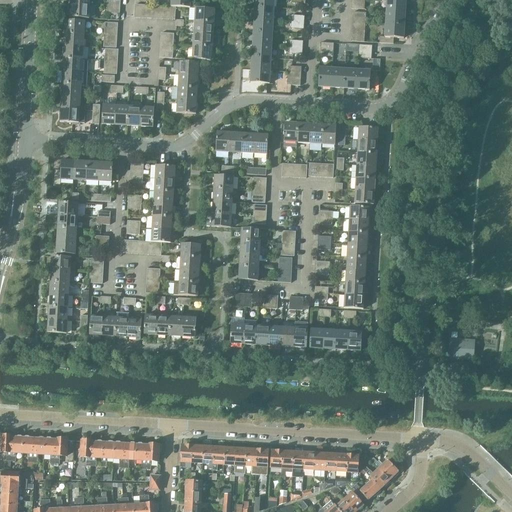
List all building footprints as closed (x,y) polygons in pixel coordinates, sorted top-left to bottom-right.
[(190,0),(171,0),(171,7),(176,8),(190,8),(190,0)] [(274,9),(274,0),(255,0),(255,8),(274,9)] [(392,0),(387,0),(386,12),(405,13),(406,1),(392,0)] [(90,6),(71,5),(70,18),(89,19),(90,6)] [(273,21),(274,9),(255,8),(254,20),(273,21)] [(195,9),(195,22),(214,23),(215,10),(195,9)] [(386,12),(386,25),(405,26),(405,13),(386,12)] [(254,20),(253,33),(272,34),(273,21),(254,20)] [(66,21),(65,34),(84,35),(90,35),(90,31),(84,29),(85,22),(66,21)] [(195,22),(194,35),(213,36),(214,23),(195,22)] [(405,26),(386,25),(385,38),(394,38),(404,39),(405,26)] [(253,33),(253,45),(272,46),(272,34),(253,33)] [(65,34),(64,47),(83,48),(84,35),(65,34)] [(213,36),(194,35),(193,47),(212,48),(213,36)] [(253,45),(252,58),(271,59),(272,46),(253,45)] [(82,60),(83,48),(64,47),(63,59),(82,60)] [(212,48),(193,47),(192,60),(211,61),(212,48)] [(252,58),(251,70),(270,72),(271,59),(252,58)] [(82,73),(82,60),(63,59),(63,72),(82,73)] [(180,62),(179,76),(198,77),(199,64),(180,62)] [(318,88),(331,88),(333,69),(319,68),(318,88)] [(331,88),(344,89),(345,70),(333,69),(331,88)] [(270,72),(251,70),(250,84),(269,85),(270,72)] [(344,89),(357,90),(358,71),(345,70),(344,89)] [(358,71),(357,90),(370,91),(371,72),(358,71)] [(81,85),(82,73),(63,72),(62,84),(81,85)] [(179,76),(178,88),(197,89),(198,77),(179,76)] [(62,84),(61,97),(80,98),(81,85),(62,84)] [(197,89),(178,88),(178,101),(197,102),(197,89)] [(61,97),(60,110),(80,111),(80,98),(61,97)] [(197,102),(178,101),(177,114),(196,115),(197,102)] [(102,125),(115,126),(116,107),(103,106),(102,125)] [(115,126),(127,127),(129,107),(116,107),(115,126)] [(127,127),(140,127),(141,108),(129,107),(127,127)] [(141,108),(140,127),(153,128),(154,109),(141,108)] [(80,111),(60,110),(60,123),(79,124),(80,111)] [(283,147),(297,148),(297,143),(298,124),(285,124),(283,147)] [(297,143),(309,144),(311,125),(298,124),(297,143)] [(309,144),(322,145),(323,126),(311,125),(309,144)] [(323,126),(322,145),(335,146),(336,127),(323,126)] [(359,128),(358,141),(377,142),(378,129),(359,128)] [(216,152),(229,153),(230,134),(217,133),(216,152)] [(229,153),(241,154),(243,135),(230,134),(229,153)] [(241,154),(254,154),(255,135),(243,135),(241,154)] [(255,135),(254,154),(267,155),(268,136),(255,135)] [(358,141),(358,154),(377,155),(377,142),(358,141)] [(358,154),(357,166),(376,167),(377,155),(358,154)] [(61,180),(73,181),(75,162),(61,161),(61,172),(60,180),(61,180)] [(73,181),(86,181),(87,162),(75,162),(73,181)] [(86,181),(99,182),(100,163),(87,162),(86,181)] [(100,163),(99,182),(112,183),(113,164),(100,163)] [(156,166),(155,179),(174,181),(175,167),(156,166)] [(357,166),(356,179),(375,180),(376,167),(357,166)] [(215,176),(214,188),(233,190),(234,177),(215,176)] [(155,179),(154,192),(173,193),(174,181),(155,179)] [(356,179),(355,191),(374,192),(375,180),(356,179)] [(213,202),(232,203),(233,190),(214,189),(213,202)] [(374,192),(355,191),(355,204),(374,206),(374,192)] [(154,192),(154,205),(173,206),(173,193),(154,192)] [(212,214),(231,216),(232,203),(213,202),(212,214)] [(77,217),(78,204),(59,203),(58,216),(77,217)] [(154,205),(153,217),(172,218),(173,206),(154,205)] [(369,208),(350,207),(350,220),(369,221),(369,208)] [(231,216),(212,214),(212,228),(231,229),(231,216)] [(77,229),(77,217),(58,216),(57,228),(77,229)] [(152,230),(171,231),(172,218),(153,217),(152,230)] [(368,234),(369,221),(350,220),(349,233),(368,234)] [(57,228),(57,241),(76,242),(77,230),(57,228)] [(241,242),(260,243),(261,230),(242,229),(241,242)] [(171,231),(152,230),(151,243),(155,243),(162,243),(170,244),(171,231)] [(349,233),(348,245),(367,246),(368,234),(349,233)] [(76,242),(57,241),(56,254),(75,255),(76,242)] [(241,242),(240,255),(259,256),(260,243),(241,242)] [(181,258),(200,259),(201,246),(182,245),(181,258)] [(366,259),(367,246),(348,245),(347,258),(366,259)] [(259,256),(240,255),(239,267),(259,268),(259,256)] [(52,257),(51,270),(68,271),(69,258),(52,257)] [(180,270),(199,272),(200,259),(181,258),(180,270)] [(366,272),(366,259),(347,258),(347,271),(366,272)] [(259,268),(239,267),(239,280),(258,282),(259,268)] [(51,270),(50,283),(67,284),(68,271),(51,270)] [(199,272),(180,270),(179,283),(198,284),(199,272)] [(347,271),(346,283),(365,284),(366,272),(347,271)] [(50,283),(50,295),(67,296),(67,284),(50,283)] [(198,284),(179,283),(179,296),(198,297),(198,284)] [(346,283),(345,296),(364,297),(365,284),(346,283)] [(50,295),(49,308),(66,309),(67,296),(50,295)] [(364,297),(345,296),(344,309),(363,310),(364,297)] [(66,309),(49,308),(48,320),(65,321),(66,309)] [(144,335),(157,336),(158,317),(145,316),(144,335)] [(89,336),(103,337),(104,318),(91,317),(89,336)] [(170,337),(171,318),(158,317),(157,336),(170,337)] [(103,337),(115,338),(116,318),(104,318),(103,337)] [(115,338),(128,338),(129,319),(116,318),(115,338)] [(183,318),(171,318),(170,337),(182,337),(183,318)] [(183,318),(182,337),(195,338),(196,319),(183,318)] [(129,319),(128,338),(141,339),(142,320),(129,319)] [(65,321),(48,320),(47,333),(64,334),(65,321)] [(295,324),(295,329),(294,348),(307,349),(308,325),(295,324)] [(230,344),(243,345),(244,326),(231,325),(230,344)] [(243,345),(256,346),(257,327),(244,326),(243,345)] [(256,346),(268,347),(269,328),(257,327),(256,346)] [(268,347),(281,347),(282,328),(269,328),(268,347)] [(281,347),(294,348),(295,329),(282,328),(281,347)] [(310,349),(323,350),(324,331),(311,330),(310,349)] [(323,350),(335,351),(336,331),(324,331),(323,350)] [(335,351),(348,351),(349,332),(336,331),(335,351)] [(349,332),(348,351),(361,352),(362,333),(349,332)] [(460,359),(472,360),(473,343),(451,341),(450,354),(460,355),(460,359)] [(0,436),(0,442),(1,443),(0,453),(7,453),(7,462),(11,462),(12,453),(13,438),(13,437),(3,437),(0,436)] [(12,453),(11,462),(16,462),(16,454),(22,454),(23,439),(23,438),(23,439),(21,437),(18,437),(16,439),(13,438),(12,453)] [(23,439),(22,454),(29,454),(28,463),(33,463),(33,455),(34,440),(30,439),(28,438),(26,438),(24,439),(23,438),(23,439)] [(33,455),(33,463),(37,463),(38,455),(44,455),(45,440),(44,440),(43,439),(40,438),(38,440),(34,440),(33,455)] [(45,440),(44,455),(51,456),(50,464),(54,464),(55,456),(56,441),(52,441),(50,439),(48,439),(46,440),(45,440)] [(55,456),(54,464),(59,465),(59,456),(66,457),(67,441),(66,441),(65,439),(62,439),(60,440),(56,440),(56,441),(55,456)] [(81,441),(80,457),(87,458),(87,466),(91,467),(92,458),(93,443),(93,442),(89,442),(87,440),(84,440),(83,441),(81,441)] [(92,458),(91,467),(96,467),(96,458),(103,459),(103,444),(101,442),(98,442),(97,443),(93,443),(92,458)] [(103,459),(102,467),(106,468),(107,459),(114,459),(114,444),(112,443),(109,443),(108,444),(103,444),(103,459)] [(114,444),(114,459),(120,460),(120,468),(124,469),(125,460),(125,445),(121,445),(120,443),(117,443),(115,445),(114,444)] [(125,460),(124,469),(128,469),(129,460),(135,461),(136,446),(136,445),(136,446),(134,444),(131,444),(130,445),(125,445),(125,460)] [(147,461),(147,470),(150,470),(151,462),(158,462),(159,452),(161,453),(161,446),(156,446),(148,445),(148,446),(147,461)] [(136,446),(135,461),(143,461),(143,470),(147,470),(147,461),(148,446),(136,446)] [(182,447),(181,463),(192,464),(193,446),(185,446),(185,448),(182,447)] [(193,446),(192,464),(202,465),(203,447),(198,447),(197,448),(193,448),(193,446)] [(209,447),(203,447),(202,465),(213,465),(214,449),(210,449),(209,447)] [(219,450),(214,449),(213,465),(224,466),(225,448),(219,448),(219,450)] [(231,449),(225,448),(224,466),(235,467),(236,451),(231,450),(231,449)] [(246,467),(247,450),(241,449),(240,451),(236,451),(235,467),(246,467)] [(247,450),(246,467),(252,468),(251,475),(256,475),(257,450),(257,452),(253,452),(252,450),(247,450)] [(257,450),(256,475),(261,475),(261,476),(267,476),(268,468),(268,452),(265,452),(265,451),(257,450)] [(273,472),(282,473),(283,452),(276,451),(275,453),(272,453),(271,471),(273,471),(273,472)] [(283,452),(282,473),(281,480),(285,481),(286,473),(293,473),(293,470),(294,452),(288,452),(287,454),(283,453),(283,452)] [(299,453),(294,452),(293,470),(303,471),(304,455),(300,454),(299,453)] [(309,455),(304,455),(303,471),(314,471),(315,454),(310,453),(309,455)] [(321,454),(315,454),(314,471),(325,472),(326,456),(322,456),(321,454)] [(330,456),(326,456),(325,472),(336,473),(337,455),(331,455),(330,456)] [(342,455),(337,455),(336,473),(347,473),(348,456),(347,456),(347,457),(343,457),(342,455)] [(355,456),(348,456),(347,473),(358,474),(359,458),(355,458),(355,456)] [(388,461),(379,470),(390,481),(399,472),(388,461)] [(370,478),(373,481),(381,490),(390,481),(379,470),(370,478)] [(1,475),(1,478),(2,480),(2,484),(3,484),(18,485),(26,485),(27,481),(18,480),(19,473),(3,472),(2,474),(1,475)] [(336,480),(335,487),(336,489),(338,488),(346,486),(346,481),(336,480)] [(346,481),(346,486),(348,485),(352,489),(356,486),(357,485),(360,482),(346,481)] [(356,486),(352,489),(363,502),(366,499),(368,501),(381,490),(373,481),(360,492),(356,486)] [(185,493),(202,494),(202,483),(186,482),(186,487),(185,487),(185,493)] [(1,490),(1,492),(2,494),(2,495),(17,496),(18,489),(26,490),(26,485),(18,485),(3,484),(3,488),(1,490)] [(305,492),(304,497),(313,494),(313,489),(305,492)] [(202,494),(185,493),(185,499),(186,499),(185,504),(201,504),(202,494)] [(354,511),(363,505),(352,493),(344,500),(353,511),(354,511)] [(0,497),(0,500),(2,501),(2,506),(17,507),(25,507),(32,508),(32,503),(25,503),(17,502),(17,496),(2,495),(0,497)] [(140,506),(134,506),(133,511),(144,511),(144,505),(144,497),(139,497),(140,506)] [(148,497),(144,497),(144,505),(144,511),(156,511),(158,511),(158,505),(156,505),(149,505),(148,497)] [(119,507),(114,507),(113,511),(123,511),(124,506),(123,498),(119,498),(119,507)] [(127,498),(123,498),(124,506),(123,511),(133,511),(134,506),(128,506),(127,498)] [(75,509),(69,510),(68,511),(79,511),(80,509),(79,509),(79,508),(79,499),(75,500),(75,509)] [(83,499),(79,499),(79,508),(79,509),(80,509),(79,511),(91,511),(92,508),(92,507),(84,508),(83,499)] [(92,508),(91,511),(102,511),(103,508),(102,499),(98,499),(98,508),(92,508)] [(103,499),(102,499),(103,508),(102,511),(113,511),(114,507),(107,507),(106,499),(103,499)] [(254,508),(253,511),(260,511),(265,510),(265,508),(265,504),(266,499),(255,499),(254,508)] [(353,511),(344,500),(336,507),(340,511),(353,511)] [(41,511),(35,511),(34,511),(45,511),(46,511),(45,510),(45,501),(41,501),(41,511)] [(49,501),(45,501),(45,510),(46,511),(45,511),(57,511),(58,510),(58,509),(50,509),(49,501)] [(61,501),(57,502),(58,509),(58,510),(57,511),(68,511),(69,510),(62,510),(62,501),(61,501)] [(268,501),(268,510),(276,507),(277,502),(273,502),(268,501)] [(303,502),(299,503),(299,506),(303,511),(308,508),(303,502)] [(243,511),(242,511),(251,511),(252,511),(248,511),(248,508),(249,504),(244,503),(243,511)]
